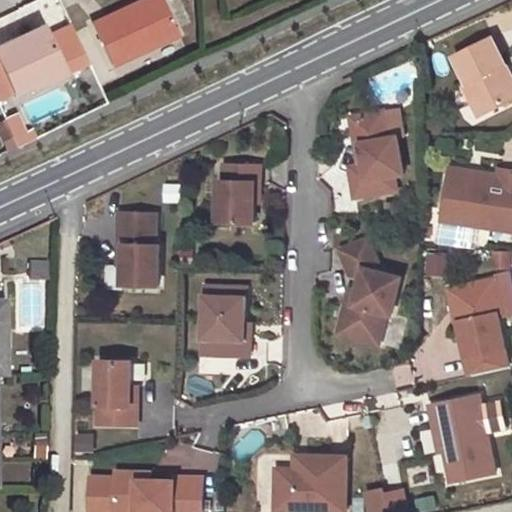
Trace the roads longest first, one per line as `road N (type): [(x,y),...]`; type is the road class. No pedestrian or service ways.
road 1 (secondary): [(304,68),(0,206)]
road 2 (residential): [(304,68),(298,400)]
road 3 (unknown): [(186,121),(189,362)]
road 4 (secondary): [(438,0),(304,68)]
